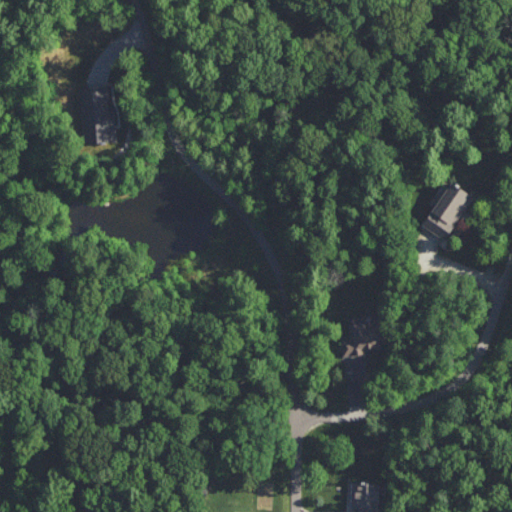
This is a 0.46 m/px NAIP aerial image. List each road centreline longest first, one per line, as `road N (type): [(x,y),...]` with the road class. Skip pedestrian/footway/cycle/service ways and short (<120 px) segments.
road 1 (residential): [(113,0),(158,104),(200,174),(261,214),(288,328),(299,435),(291,511)]
road 2 (residential): [(299,435),(456,419),(498,367),(511,306)]
